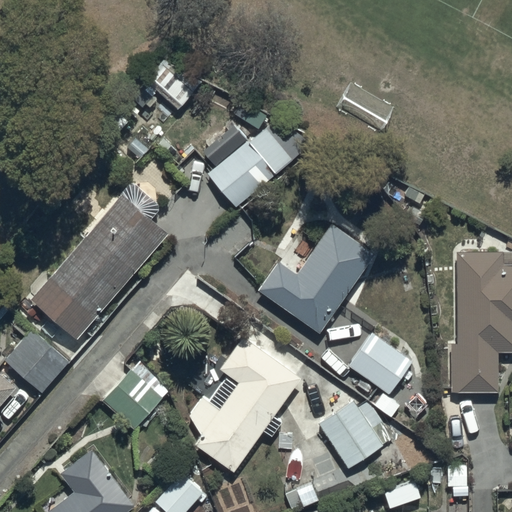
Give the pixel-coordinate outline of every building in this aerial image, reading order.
[(170,53),(146,80),(180,110),(204,84),(170,53)] [(208,174),(234,204),(305,144),(278,113),(246,139),(234,125),(204,150),(217,166),(208,174)] [(30,297),(77,336),(167,229),(150,215),(159,204),(129,179),(49,274),(44,269),(28,289),(33,293),(30,297)] [(278,258),(256,288),(317,333),(375,253),(331,221),(294,270),(278,258)] [(511,261),(502,261),(502,249),(454,249),(454,346),(448,346),(448,391),(496,391),(496,350),(511,350),(511,261)] [(31,327),(4,358),(41,390),(68,358),(31,327)] [(408,358),(369,331),(345,366),(385,393),(408,358)] [(194,440),(231,468),(261,429),(269,436),(282,420),(273,413),(300,377),(243,334),(218,367),(227,374),(209,398),(203,394),(184,420),(200,432),(194,440)] [(102,398),(133,428),(163,397),(132,367),(102,398)] [(0,403),(17,384),(0,370),(0,403)] [(350,396),(315,420),(347,466),(380,443),(369,427),(380,419),(366,400),(357,407),(350,396)] [(122,511),(135,503),(93,446),(61,470),(75,488),(43,511),(122,511)] [(155,499),(168,511),(184,511),(203,492),(181,471),(155,499)]
